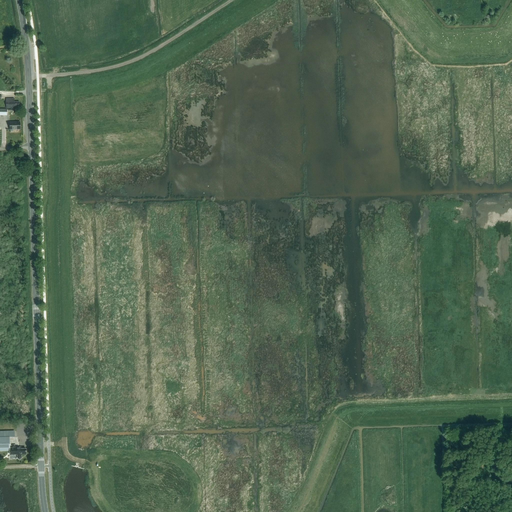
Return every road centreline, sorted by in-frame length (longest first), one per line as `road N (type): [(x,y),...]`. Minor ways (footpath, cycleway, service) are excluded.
road 1 (primary): [(35,302),(18,0)]
road 2 (track): [(232,0),(138,58),(38,75)]
road 3 (primary): [(35,302),(44,511)]
